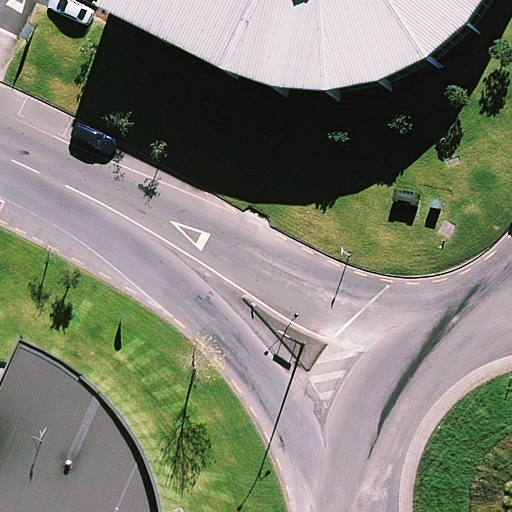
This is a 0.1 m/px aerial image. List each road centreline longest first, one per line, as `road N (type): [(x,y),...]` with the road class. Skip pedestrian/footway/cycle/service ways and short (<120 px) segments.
road 1 (residential): [(0,155),(188,254),(382,386)]
road 2 (secondary): [(382,386),(421,348),(511,304)]
road 3 (secondary): [(350,511),(356,438),(382,386)]
